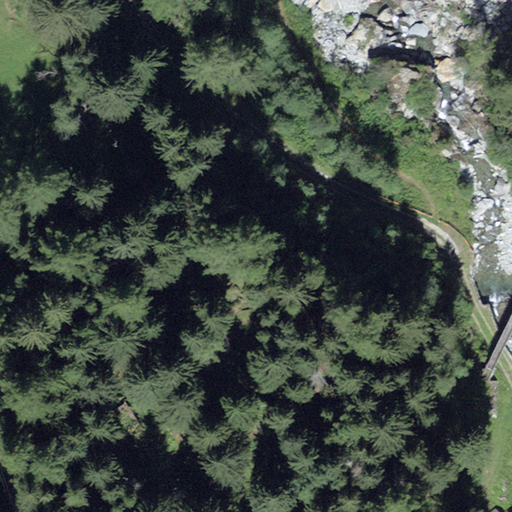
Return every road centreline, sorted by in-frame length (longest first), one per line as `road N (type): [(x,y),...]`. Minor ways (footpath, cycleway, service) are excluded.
road 1 (track): [(189,0),(175,83),(450,239),(447,311),(233,185),(98,0)]
road 2 (track): [(450,239),(511,382)]
